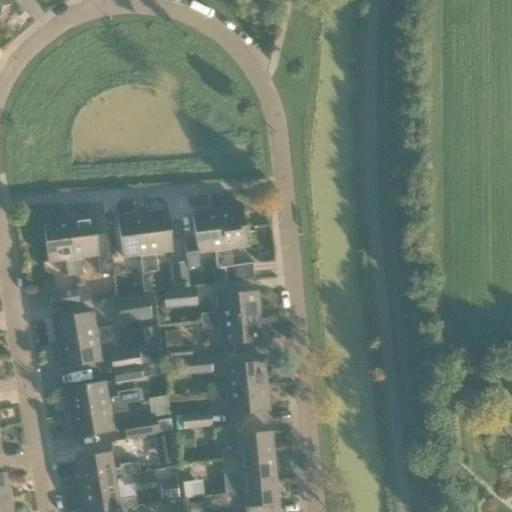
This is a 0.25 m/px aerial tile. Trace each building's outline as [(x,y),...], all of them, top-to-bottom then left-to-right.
[(14,0),(0,0),(0,15),(15,0),(14,0)] [(240,207),(216,210),(223,267),(230,266),(228,249),(245,247),(240,207)] [(223,267),(216,210),(189,213),(192,237),(181,238),(184,262),(185,268),(197,267),(195,254),(213,251),(215,268),(223,267)] [(164,211),(143,214),(151,272),(154,271),(152,254),(169,252),(164,211)] [(151,272),(143,214),(116,218),(121,258),(136,256),(139,273),(151,272)] [(90,215),(66,218),(75,277),(81,276),(79,259),(96,256),(90,215)] [(75,277),(66,218),(40,222),(46,263),(63,260),(66,278),(75,277)] [(97,257),(100,276),(112,274),(110,256),(97,257)] [(171,273),(185,271),(185,268),(184,262),(170,264),(171,273)] [(252,266),(244,267),(223,269),(224,283),(253,280),(252,266)] [(140,283),(148,282),(147,274),(139,275),(140,283)] [(163,291),(164,305),(192,302),(190,288),(163,291)] [(48,295),(50,308),(77,304),(75,290),(48,295)] [(199,314),(200,323),(257,317),(255,292),(212,295),(214,313),(199,314)] [(114,300),(118,324),(151,319),(147,295),(114,300)] [(50,321),(54,344),(111,334),(110,327),(93,330),(91,314),(50,321)] [(259,341),(257,317),(200,323),(201,330),(216,329),(217,345),(259,341)] [(111,334),(54,344),(59,370),(99,363),(96,345),(112,342),(111,334)] [(166,360),(191,358),(190,345),(165,348),(166,360)] [(109,357),(111,370),(139,365),(136,352),(109,357)] [(141,378),(164,374),(161,361),(139,365),(141,378)] [(206,384),(207,393),(264,387),(262,362),(219,366),(221,383),(206,384)] [(139,365),(111,370),(114,385),(141,380),(141,378),(139,365)] [(62,389),(66,413),(123,404),(139,401),(137,389),(117,393),(118,397),(106,399),(103,382),(62,389)] [(266,411),(264,387),(207,393),(207,400),(223,398),(225,415),(266,411)] [(125,412),(123,404),(66,413),(70,439),(111,431),(108,415),(125,412)] [(180,416),(181,430),(208,427),(207,413),(180,416)] [(121,422),(124,439),(158,434),(158,433),(156,421),(155,417),(121,422)] [(169,419),(156,421),(158,433),(171,431),(169,419)] [(181,449),(194,447),(192,431),(179,433),(181,449)] [(221,463),(238,462),(273,458),(270,432),(236,435),(238,453),(231,454),(231,450),(220,451),(221,463)] [(156,450),(168,448),(166,435),(153,437),(156,450)] [(74,458),(79,484),(131,475),(129,464),(118,465),(119,469),(113,470),(109,452),(74,458)] [(275,480),(273,458),(238,462),(239,475),(233,476),(233,473),(222,474),(223,485),(275,480)] [(0,498),(9,497),(4,474),(0,474),(0,498)] [(132,485),(131,475),(79,484),(83,507),(118,501),(115,485),(122,483),(122,487),(132,485)] [(275,480),(223,485),(225,497),(235,496),(235,492),(241,492),(243,509),(277,506),(275,480)] [(190,485),(191,485),(190,482),(182,483),(184,499),(191,498),(190,485)] [(177,485),(166,486),(167,499),(178,498),(177,485)] [(0,511),(11,511),(9,497),(0,498),(0,511)] [(119,511),(119,508),(126,507),(126,511),(136,509),(134,498),(118,501),(83,507),(84,511),(119,511)] [(189,511),(202,511),(201,502),(188,503),(189,511)]
